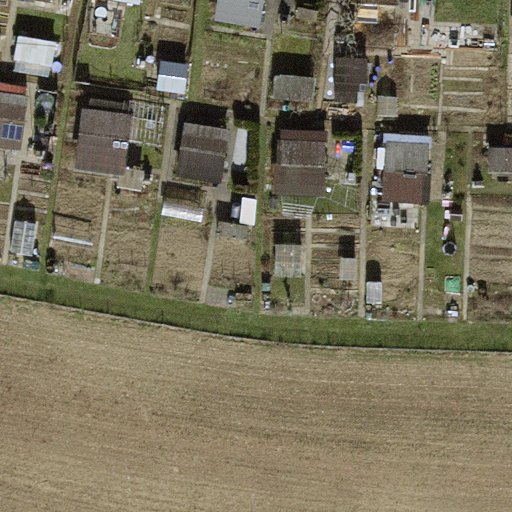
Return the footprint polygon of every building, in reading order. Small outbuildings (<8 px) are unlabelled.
[(226,0),(223,17),(268,26),(273,0),(226,0)] [(0,140),(60,146),(64,111),(30,107),(32,85),(0,82),(0,140)] [(88,169),(136,174),(141,110),(93,106),(88,169)] [(182,176),(228,186),(240,130),(194,120),(182,176)] [(335,196),(337,128),(285,127),(283,195),(335,196)] [(392,200),(437,202),(439,134),(394,133),(392,200)]
